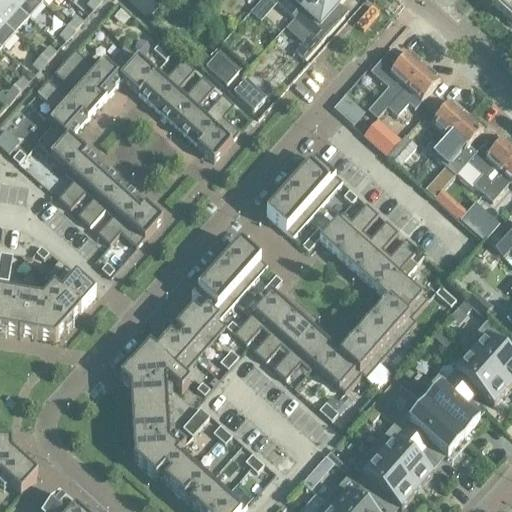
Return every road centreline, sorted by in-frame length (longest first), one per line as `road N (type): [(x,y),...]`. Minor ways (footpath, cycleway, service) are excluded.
road 1 (residential): [(118,511),(55,456),(45,420),(57,398),(363,63)]
road 2 (residential): [(511,85),(417,0)]
